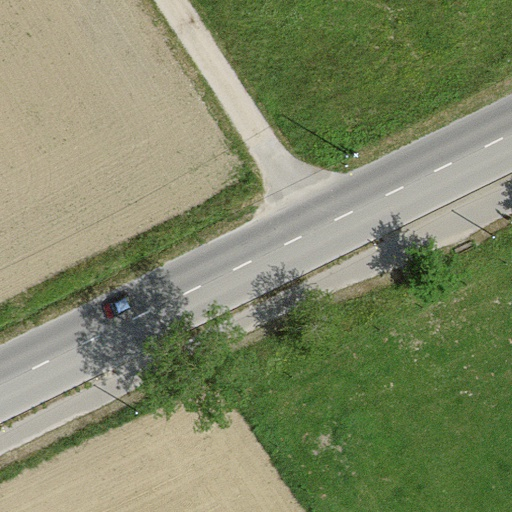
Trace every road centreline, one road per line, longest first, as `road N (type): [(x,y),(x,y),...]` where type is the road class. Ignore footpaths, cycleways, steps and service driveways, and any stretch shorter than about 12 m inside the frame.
road 1 (tertiary): [(511,133),(0,385)]
road 2 (track): [(178,0),(321,227)]
